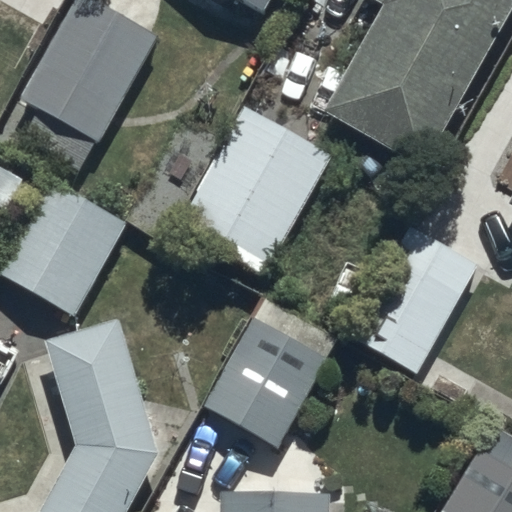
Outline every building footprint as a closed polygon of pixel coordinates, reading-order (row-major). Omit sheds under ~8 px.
[(93,0),(72,0),(18,100),(38,111),(18,148),(74,179),(93,144),(96,146),(157,35),(93,0)] [(236,0),(263,15),(271,0),(236,0)] [(511,0),(367,0),(381,7),(322,112),(422,167),(511,1),(511,0)] [(266,276),(329,157),(238,109),(175,228),(266,276)] [(0,260),(0,277),(73,318),(124,225),(44,180),(0,260)] [(345,335),(414,376),(477,271),(408,230),(345,335)] [(254,320),(203,407),(275,450),(327,363),(254,320)] [(37,511),(126,511),(157,455),(117,324),(46,342),(75,448),(37,511)] [(478,450),(438,511),(511,511),(511,456),(505,467),(478,450)] [(326,511),(327,497),(219,495),(218,511),(326,511)]
